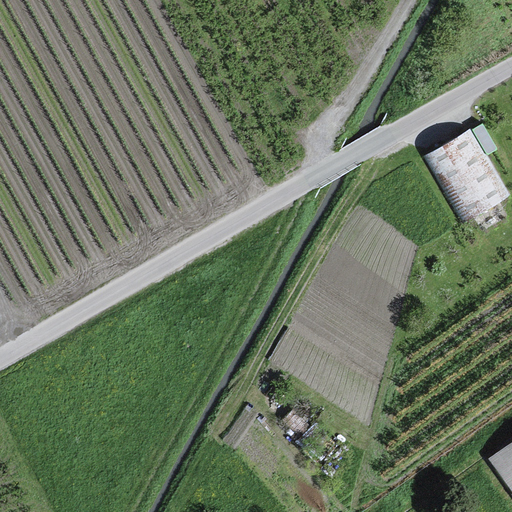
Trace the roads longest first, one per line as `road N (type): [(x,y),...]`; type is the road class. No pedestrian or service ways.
road 1 (unclassified): [(0,359),(511,67)]
road 2 (track): [(376,144),(375,160),(231,410)]
road 3 (track): [(321,173),(325,129),(409,0)]
